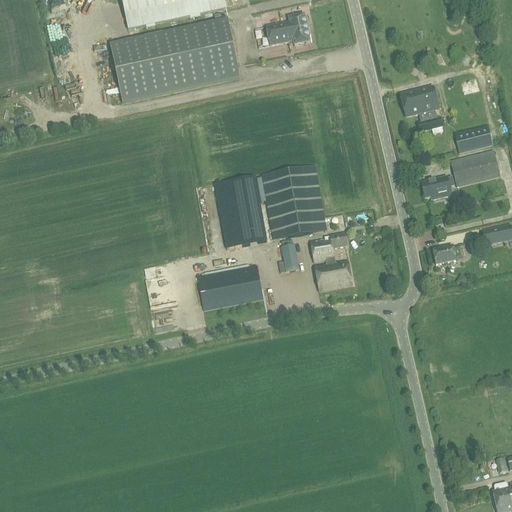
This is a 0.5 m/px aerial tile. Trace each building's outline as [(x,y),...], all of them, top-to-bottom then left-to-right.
[(121,0),(128,32),(226,10),(223,0),(121,0)] [(289,19),(289,23),(266,28),(270,48),(293,43),(294,47),(310,43),(304,16),(289,19)] [(122,104),(240,79),(227,20),(109,46),(122,104)] [(447,92),(455,91),(455,88),(464,87),(462,75),(445,78),(447,92)] [(439,111),(433,88),(400,97),(405,119),(415,116),(419,133),(443,127),(440,118),(422,122),(421,115),(439,111)] [(462,99),(450,102),(455,123),(468,120),(462,99)] [(488,126),(455,134),(460,155),(493,147),(488,126)] [(493,152),(450,163),(457,188),(500,177),(493,152)] [(422,165),(425,171),(430,168),(432,171),(441,166),(436,157),(422,165)] [(315,167),(261,177),(267,208),(273,242),(327,232),(323,208),(315,167)] [(214,186),(218,208),(226,251),(268,243),(262,208),(256,178),(214,186)] [(447,179),(421,185),(425,200),(432,199),(433,201),(451,197),(449,189),(454,188),(452,179),(447,180),(447,179)] [(365,226),(360,230),(363,236),(369,232),(365,226)] [(511,227),(510,227),(483,233),(485,242),(488,242),(489,245),(501,243),(501,240),(510,238),(508,228),(511,227)] [(333,250),(347,248),(345,235),(330,238),(330,240),(310,244),(314,264),(326,262),(326,266),(314,268),(319,293),(352,288),(348,262),(335,264),(334,259),(333,250)] [(378,250),(385,248),(384,241),(376,243),(378,250)] [(295,246),(293,247),(282,248),(281,249),(284,263),(285,274),(286,275),(299,272),(295,246)] [(433,251),(436,266),(456,263),(455,260),(461,259),(459,248),(452,249),(452,247),(433,251)] [(197,278),(204,313),(264,301),(257,267),(209,276),(197,278)] [(454,282),(462,285),(466,276),(458,273),(454,282)] [(495,492),(493,492),(496,511),(511,511),(511,487),(508,488),(507,485),(505,484),(495,487),(494,488),(495,492)]
